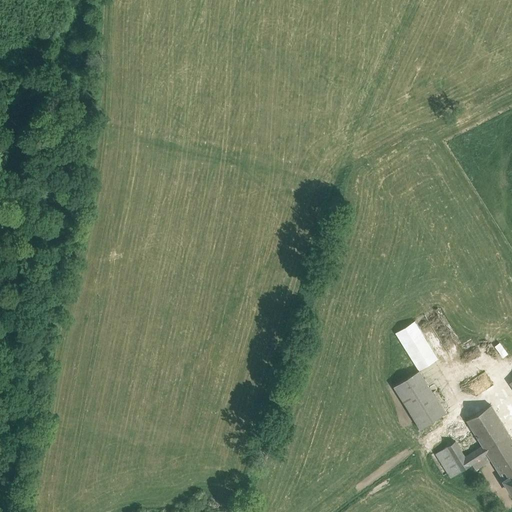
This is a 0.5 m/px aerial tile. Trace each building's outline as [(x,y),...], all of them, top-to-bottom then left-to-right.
[(396,332),(419,369),(438,357),(415,320),(396,332)] [(420,369),(394,385),(408,407),(433,391),(420,369)] [(433,391),(408,407),(421,428),(446,412),(433,391)] [(511,453),(511,437),(491,405),(467,419),(483,445),(488,453),(492,459),(495,464),(511,453)] [(483,445),(465,456),(456,441),(447,446),(462,470),(472,464),(488,453),(483,445)] [(462,470),(447,446),(436,453),(451,477),(462,470)] [(488,453),(472,464),(476,469),(492,459),(488,453)] [(511,453),(495,464),(505,479),(504,480),(511,492),(511,453)]
